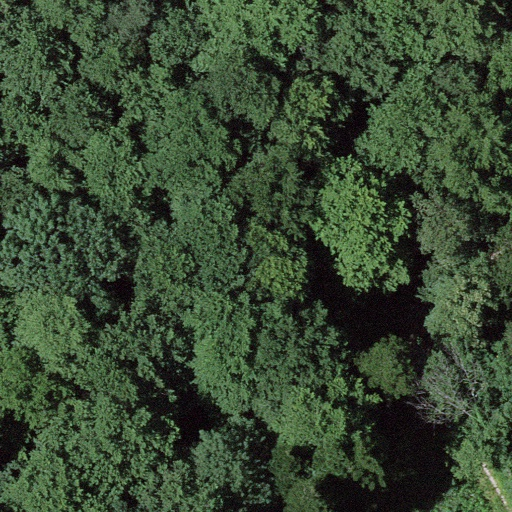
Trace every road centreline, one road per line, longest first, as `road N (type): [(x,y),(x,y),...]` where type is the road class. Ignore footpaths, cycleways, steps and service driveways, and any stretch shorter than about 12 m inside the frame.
road 1 (track): [(511,253),(450,303),(123,511)]
road 2 (track): [(511,506),(454,386),(450,303)]
